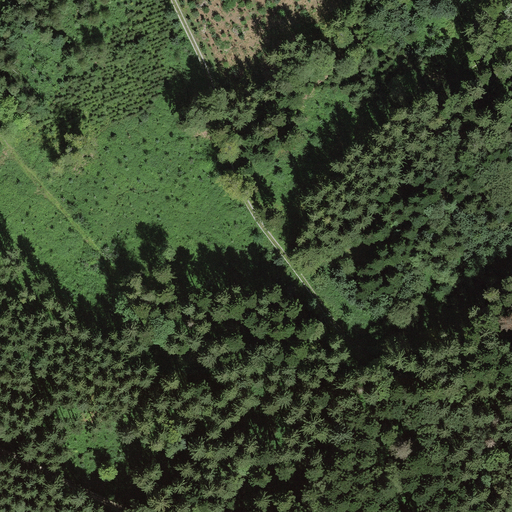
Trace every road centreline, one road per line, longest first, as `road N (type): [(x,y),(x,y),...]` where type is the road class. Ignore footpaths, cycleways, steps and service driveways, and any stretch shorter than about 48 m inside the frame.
road 1 (track): [(176,0),(261,226),(370,360),(468,426),(511,493)]
road 2 (track): [(0,136),(99,250),(214,428),(251,511)]
road 3 (track): [(133,511),(0,448)]
